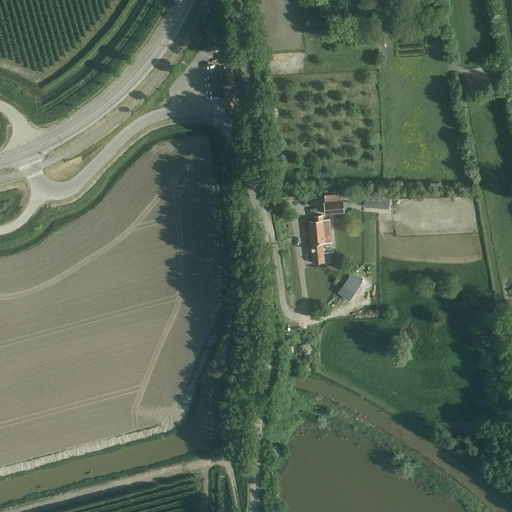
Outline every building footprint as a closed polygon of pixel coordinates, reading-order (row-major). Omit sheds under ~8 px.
[(232,56),(224,57),(225,65),(233,64),(232,56)] [(227,86),(222,86),(225,107),(237,105),(232,69),(225,70),(227,86)] [(388,209),(388,208),(389,199),(389,197),(365,195),(364,202),(376,203),(376,208),(388,209)] [(342,200),(324,202),(326,213),(344,211),(342,200)] [(323,220),(323,215),(313,216),(314,221),(309,221),(313,263),(324,262),(322,242),(331,241),(329,220),(323,220)] [(349,276),(340,289),(351,297),(360,284),(349,276)]
